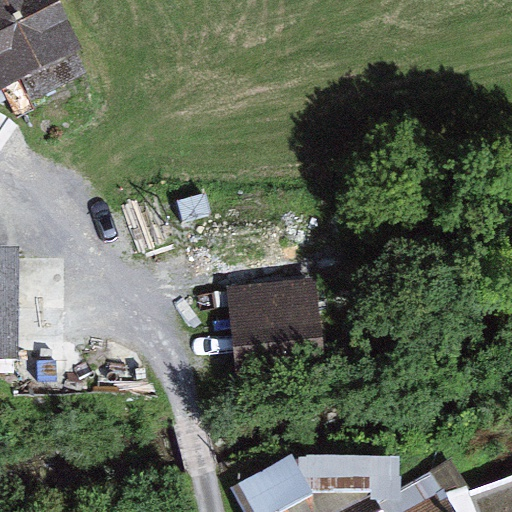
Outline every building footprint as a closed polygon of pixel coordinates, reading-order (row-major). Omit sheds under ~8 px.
[(80,0),(0,0),(0,73),(10,93),(104,48),(80,0)] [(0,353),(37,355),(40,250),(0,248),(0,353)] [(308,283),(236,291),(244,368),(316,361),(308,283)] [(511,511),(511,478),(481,490),(489,511),(511,511)] [(460,511),(459,511),(400,511),(391,495),(362,511),(460,511)]
